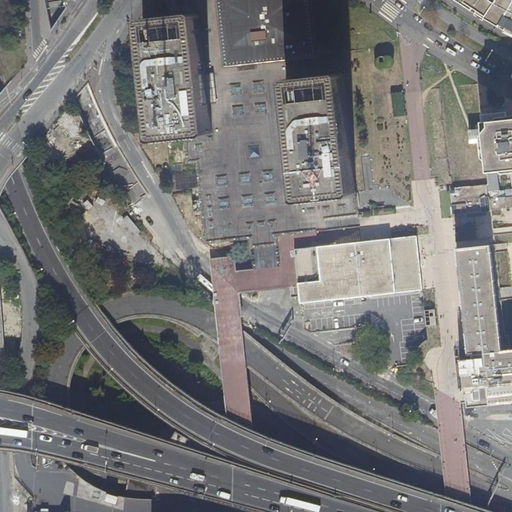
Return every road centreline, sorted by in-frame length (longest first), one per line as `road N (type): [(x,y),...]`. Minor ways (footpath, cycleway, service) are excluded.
road 1 (motorway): [(440,511),(215,432),(149,388),(69,298),(26,215),(0,138)]
road 2 (residential): [(511,459),(216,287),(165,223)]
road 3 (residential): [(165,223),(106,143),(67,54),(56,0)]
road 4 (residential): [(165,223),(157,193),(104,100),(113,16)]
road 5 (secondary): [(0,162),(113,16)]
road 6 (motorway): [(330,511),(158,464)]
road 7 (motorway): [(158,464),(123,444),(0,409)]
road 8 (motorway): [(158,464),(0,436)]
road 9 (tertiary): [(389,0),(511,76)]
